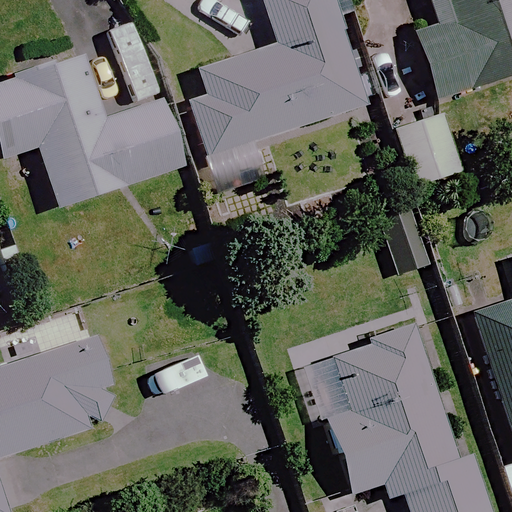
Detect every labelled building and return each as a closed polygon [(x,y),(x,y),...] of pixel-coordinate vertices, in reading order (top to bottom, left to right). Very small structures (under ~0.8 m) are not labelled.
[(356,111),(318,0),(251,0),(267,49),(188,75),(196,100),(181,105),(200,163),(356,111)] [(511,79),(511,0),(420,0),(431,32),(406,40),(428,107),(511,79)] [(99,124),(76,58),(0,83),(0,163),(31,153),(52,214),(174,172),(152,106),(99,124)] [(459,174),(436,116),(386,136),(409,194),(459,174)] [(423,268),(404,215),(374,226),(393,279),(423,268)] [(511,296),(466,311),(511,455),(511,296)] [(152,347),(137,301),(111,310),(127,356),(152,347)] [(451,463),(405,327),(360,341),(362,347),(324,359),(342,414),(317,422),(343,499),(376,488),(381,502),(395,497),(400,511),(483,511),(466,458),(451,463)] [(0,511),(0,459),(83,432),(79,419),(93,426),(99,412),(106,399),(93,392),(106,388),(89,337),(0,366),(0,511)]
